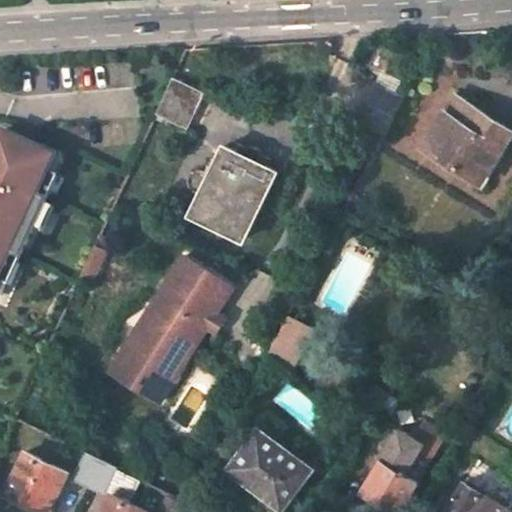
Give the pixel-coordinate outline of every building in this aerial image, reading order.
[(188,127),(205,93),(172,79),(158,111),(188,127)] [(405,99),(377,83),(359,118),(386,134),(405,99)] [(488,113),(459,94),(454,100),(484,120),(488,113)] [(484,120),(454,100),(425,146),(480,182),(487,171),(493,176),(511,146),(511,144),(507,141),(511,133),(511,127),(488,113),(484,120)] [(56,159),(1,132),(0,133),(0,281),(12,255),(21,259),(48,200),(39,197),(56,159)] [(278,171),(226,145),(191,213),(244,240),(278,171)] [(480,182),(486,186),(493,176),(487,171),(480,182)] [(109,251),(114,239),(101,233),(96,245),(109,251)] [(81,276),(93,282),(109,251),(96,245),(81,276)] [(186,256),(112,371),(160,402),(209,327),(217,314),(234,287),(186,256)] [(225,320),(217,314),(209,327),(217,332),(225,320)] [(287,336),(294,325),(286,320),(280,332),(287,336)] [(308,334),(294,325),(287,336),(302,345),(308,334)] [(302,345),(287,336),(280,332),(269,352),(288,368),(302,345)] [(389,394),(374,384),(360,406),(376,416),(389,394)] [(294,492),(312,467),(261,428),(231,467),(239,474),(234,481),(274,511),(289,511),(299,495),(294,492)] [(425,443),(401,429),(362,491),(396,511),(400,511),(419,480),(418,479),(406,473),(416,457),(425,443)] [(26,504),(41,511),(47,511),(68,471),(26,450),(9,483),(30,495),(26,504)] [(86,451),(73,478),(88,486),(102,459),(86,451)] [(418,479),(427,464),(416,457),(406,473),(418,479)] [(151,511),(130,501),(141,479),(102,459),(88,486),(110,496),(102,511),(151,511)] [(509,511),(511,511),(466,483),(447,511),(509,511)]
